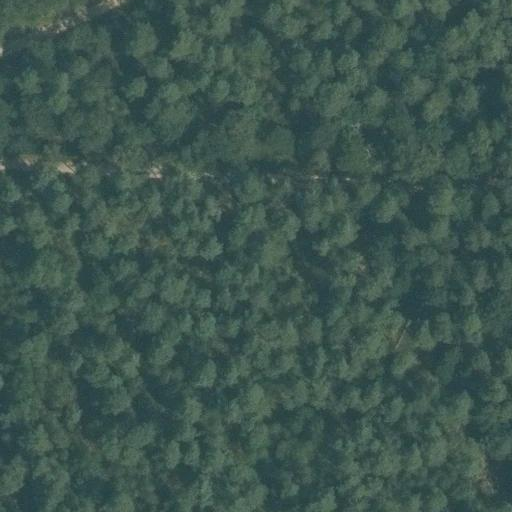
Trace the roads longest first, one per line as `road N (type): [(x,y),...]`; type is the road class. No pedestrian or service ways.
road 1 (track): [(0,164),(511,186)]
road 2 (track): [(116,0),(0,53)]
